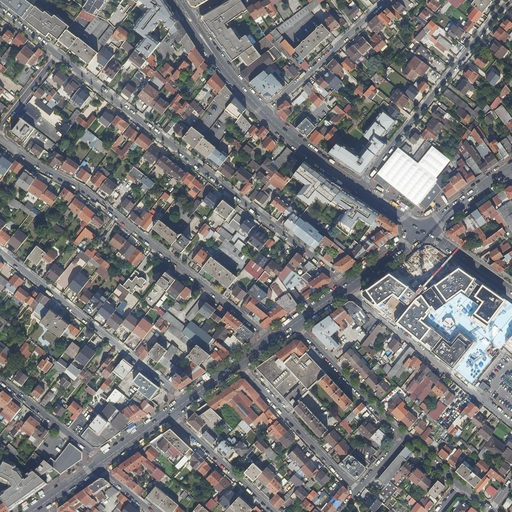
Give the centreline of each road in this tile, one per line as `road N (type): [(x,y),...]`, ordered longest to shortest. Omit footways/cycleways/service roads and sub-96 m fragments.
road 1 (residential): [(57,55),(346,286)]
road 2 (residential): [(270,340),(81,188),(0,138)]
road 3 (residential): [(358,187),(509,0)]
road 4 (residential): [(0,251),(184,400)]
road 5 (residential): [(346,286),(511,423)]
road 6 (residential): [(358,488),(239,363)]
road 7 (residential): [(387,0),(263,112)]
road 8 (residential): [(293,324),(403,437)]
road 9 (residential): [(169,413),(274,511)]
road 10 (residential): [(102,460),(0,381)]
road 11 (primary): [(358,187),(263,112)]
